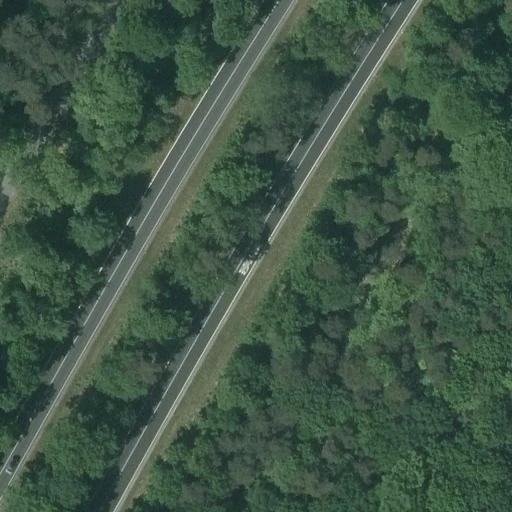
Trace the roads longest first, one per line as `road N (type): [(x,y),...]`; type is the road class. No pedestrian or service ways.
road 1 (primary): [(104,511),(269,216),(410,0)]
road 2 (primary): [(282,0),(208,114),(0,487)]
road 3 (unclassified): [(0,205),(124,0)]
